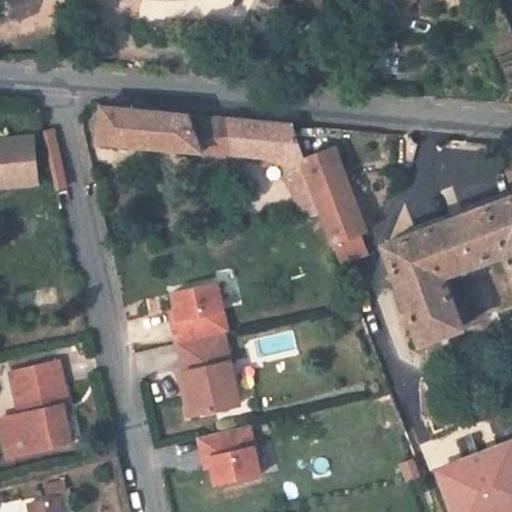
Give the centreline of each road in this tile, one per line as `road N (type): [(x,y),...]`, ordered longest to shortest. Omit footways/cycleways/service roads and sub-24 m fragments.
road 1 (tertiary): [(511,134),(55,98)]
road 2 (residential): [(153,511),(55,98)]
road 3 (unknown): [(434,128),(424,198),(386,236),(402,345),(413,376),(425,383),(466,384),(511,369)]
